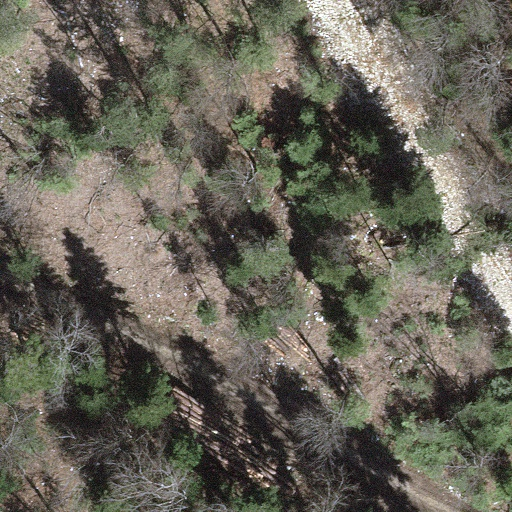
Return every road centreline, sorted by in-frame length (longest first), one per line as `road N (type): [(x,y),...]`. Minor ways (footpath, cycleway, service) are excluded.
road 1 (track): [(0,281),(430,511)]
road 2 (track): [(511,285),(339,0)]
